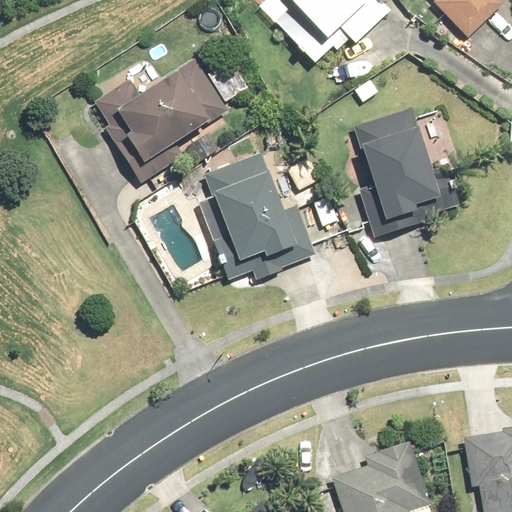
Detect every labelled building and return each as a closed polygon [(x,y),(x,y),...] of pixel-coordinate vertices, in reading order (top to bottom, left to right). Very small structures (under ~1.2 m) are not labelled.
[(390,13),(378,0),(285,0),(290,5),(271,23),(313,67),(332,48),(336,53),(349,41),(354,47),(390,13)] [(427,0),(466,40),(502,6),(495,0),(427,0)] [(129,81),(93,103),(143,184),(183,160),(174,145),(225,114),(195,65),(140,98),(129,81)] [(411,110),(351,128),(370,187),(358,191),(374,241),(430,224),(428,217),(459,207),(454,192),(439,197),(411,110)] [(260,154),(201,176),(208,195),(197,199),(228,281),(252,273),(256,283),(281,273),(280,269),(315,256),(296,208),(282,213),(260,154)] [(478,487),(482,511),(511,511),(511,427),(501,429),(501,432),(463,439),(471,488),(478,487)] [(332,479),(343,511),(408,511),(431,504),(410,440),(378,451),(378,452),(365,457),(368,467),(332,479)] [(275,511),(265,500),(250,511),(275,511)]
